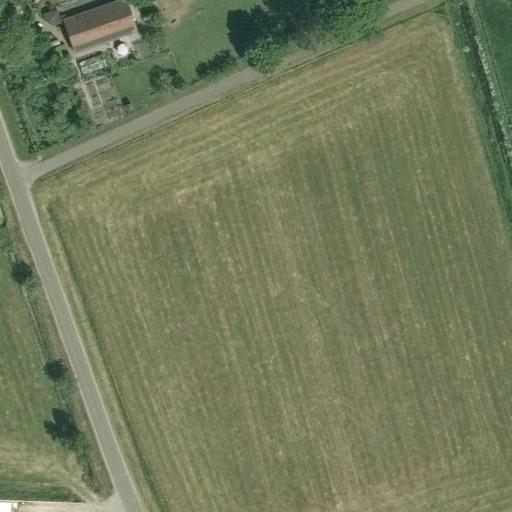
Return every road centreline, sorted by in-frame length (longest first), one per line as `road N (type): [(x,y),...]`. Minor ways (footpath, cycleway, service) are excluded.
road 1 (unclassified): [(17,182),(425,0)]
road 2 (unclassified): [(136,511),(17,182)]
